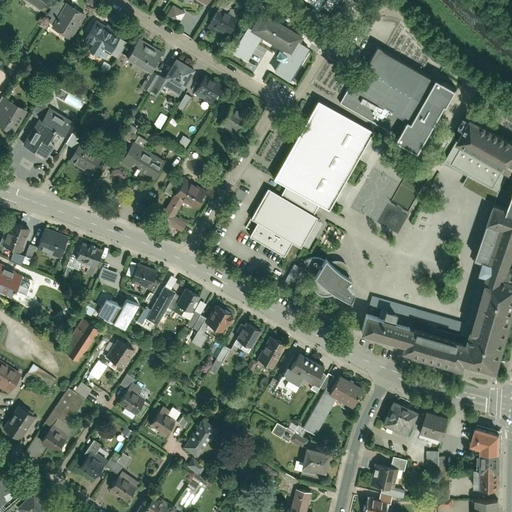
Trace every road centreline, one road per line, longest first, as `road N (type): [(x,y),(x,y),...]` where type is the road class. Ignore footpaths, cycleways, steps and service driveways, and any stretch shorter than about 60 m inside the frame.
road 1 (tertiary): [(177,256),(387,371)]
road 2 (tertiary): [(0,189),(177,256)]
road 3 (residential): [(273,96),(177,256)]
road 4 (residential): [(116,0),(273,96)]
road 5 (residential): [(273,96),(293,91),(348,17),(389,5)]
road 6 (residential): [(338,511),(360,430),(387,371)]
road 7 (tertiary): [(387,371),(511,405)]
